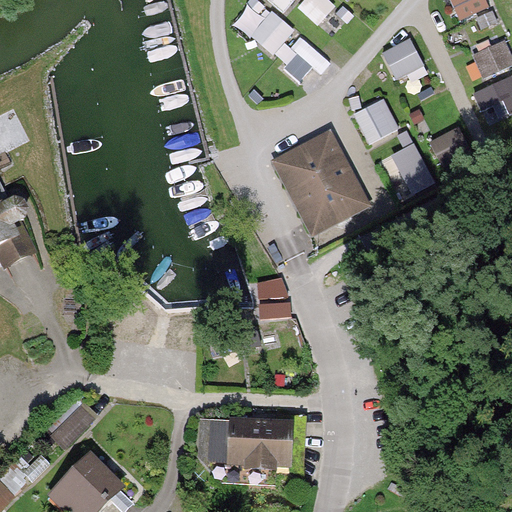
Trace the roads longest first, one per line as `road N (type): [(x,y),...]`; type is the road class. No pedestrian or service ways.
road 1 (residential): [(333,511),(342,481),(337,403),(305,277)]
road 2 (track): [(305,277),(511,165)]
